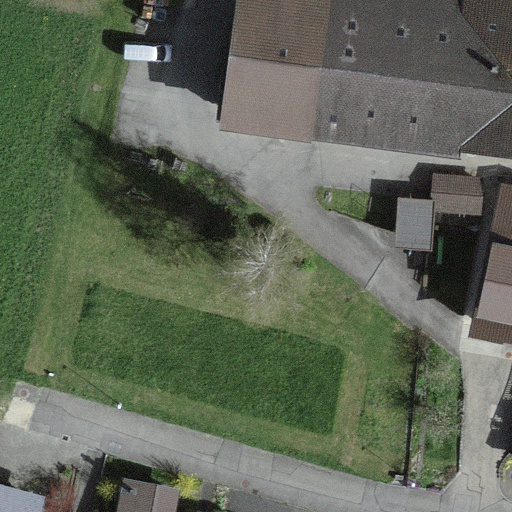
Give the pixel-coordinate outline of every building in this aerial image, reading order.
[(511,36),(470,31),(473,7),(420,0),(260,0),(253,55),(243,54),(232,130),(453,158),(456,141),(511,147),(511,36)] [(475,214),(482,205),(475,185),(436,180),(433,211),(475,214)] [(511,194),(510,195),(486,330),(482,332),(511,337),(511,194)] [(171,511),(175,494),(128,484),(123,511),(171,511)] [(0,511),(28,511),(31,500),(0,491),(0,511)]
